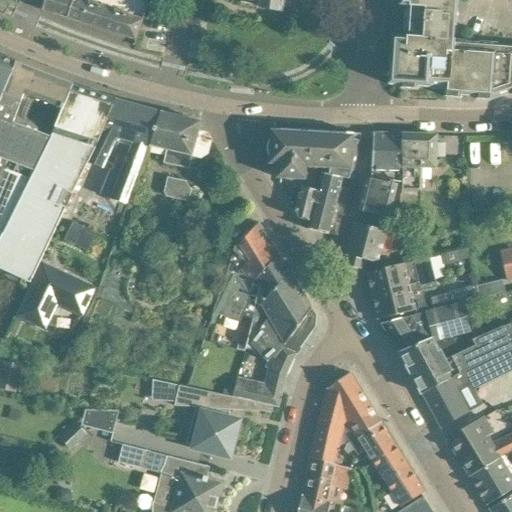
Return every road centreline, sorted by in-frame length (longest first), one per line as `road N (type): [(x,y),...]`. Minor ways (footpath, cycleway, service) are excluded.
road 1 (residential): [(348,335),(246,167),(238,108)]
road 2 (residential): [(238,108),(111,81),(0,37)]
road 3 (residential): [(459,511),(348,335)]
road 4 (residential): [(275,511),(318,363),(348,335)]
road 5 (residential): [(362,114),(511,110)]
road 6 (residential): [(238,108),(362,114)]
